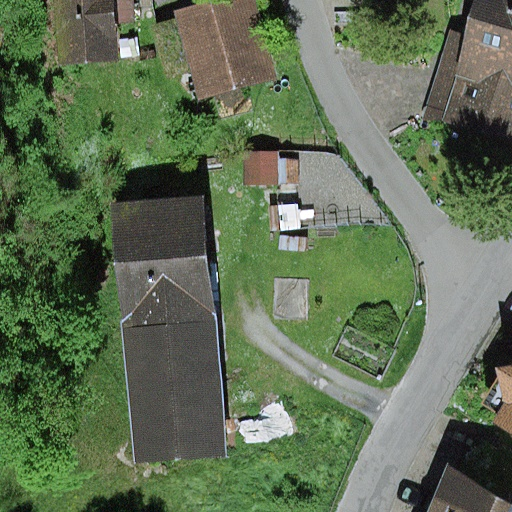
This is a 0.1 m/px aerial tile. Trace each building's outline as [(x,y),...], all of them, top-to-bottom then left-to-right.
[(61,0),(63,62),(141,59),(140,23),(154,22),(153,0),(61,0)] [(269,0),(255,0),(192,13),(211,107),(288,92),(269,0)] [(511,0),(489,0),(478,37),(452,29),(425,120),(511,145),(511,0)] [(233,210),(117,220),(137,468),(253,458),(233,210)] [(511,511),(511,498),(456,466),(438,511),(511,511)]
